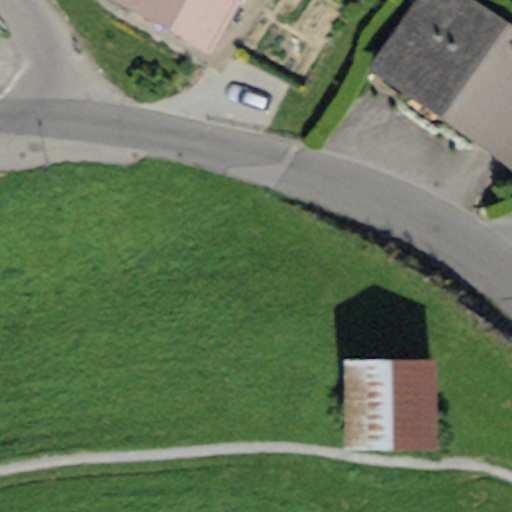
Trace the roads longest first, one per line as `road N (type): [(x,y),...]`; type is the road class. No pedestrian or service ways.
road 1 (unclassified): [(63,137),(204,152),(374,208),(452,255),(511,306)]
road 2 (residential): [(63,137),(36,29),(5,0)]
